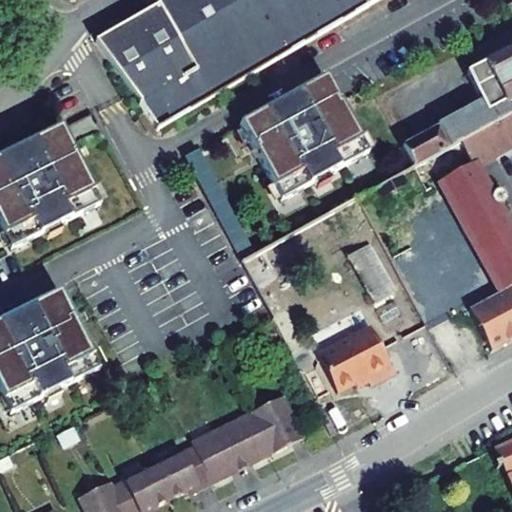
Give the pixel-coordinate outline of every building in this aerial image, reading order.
[(271,63),(380,0),(152,0),(157,8),(94,44),(139,105),(138,105),(144,113),(156,130),(271,63)] [(401,149),(413,171),(510,117),(505,107),(511,103),(511,50),(466,74),(482,105),(401,149)] [(238,130),(280,205),(368,157),(339,104),(326,81),(318,86),(303,103),(304,105),(294,110),(290,102),(238,130)] [(511,116),(510,117),(413,171),(425,192),(439,184),(501,292),(511,286),(511,235),(496,207),(498,208),(499,208),(503,206),(503,205),(504,204),(505,203),(505,202),(505,200),(504,197),(503,195),(502,194),(499,193),(497,193),(494,194),(492,196),(491,199),(474,169),(511,147),(511,116)] [(0,160),(0,236),(8,252),(98,208),(60,131),(51,135),(35,151),(36,153),(27,158),(22,149),(0,160)] [(396,292),(370,246),(348,259),(373,305),(396,292)] [(274,326),(288,319),(255,258),(242,265),(273,320),(273,321),(272,322),(274,326)] [(511,340),(511,286),(501,292),(469,310),(492,351),(511,340)] [(60,295),(0,324),(0,398),(9,417),(98,372),(60,295)] [(274,326),(283,344),(297,337),(288,319),(274,326)] [(316,358),(336,396),(365,380),(369,389),(394,376),(393,374),(382,354),(370,330),(316,358)] [(274,344),(274,335),(261,335),(261,344),(274,344)] [(396,347),(382,354),(393,374),(406,367),(396,347)] [(160,401),(158,392),(146,394),(147,403),(160,401)] [(289,443),(301,437),(282,400),(250,416),(271,457),(291,447),(289,443)] [(250,416),(221,430),(240,468),(250,462),(252,466),(271,457),(250,416)] [(64,450),(78,442),(71,429),(57,437),(64,450)] [(240,468),(221,430),(190,446),(191,449),(210,487),(232,476),(230,473),(240,468)] [(303,441),(301,437),(289,443),(291,447),(303,441)] [(511,443),(493,452),(498,463),(494,466),(496,471),(501,468),(506,480),(511,476),(511,443)] [(198,494),(210,487),(191,449),(151,469),(168,503),(196,489),(198,494)] [(0,473),(11,467),(7,458),(0,461),(0,473)] [(242,471),(252,466),(250,462),(240,468),(242,471)] [(230,473),(232,476),(242,471),(240,468),(230,473)] [(150,511),(168,503),(151,469),(112,489),(123,511),(150,511)] [(123,511),(112,489),(110,485),(77,501),(82,511),(123,511)]
